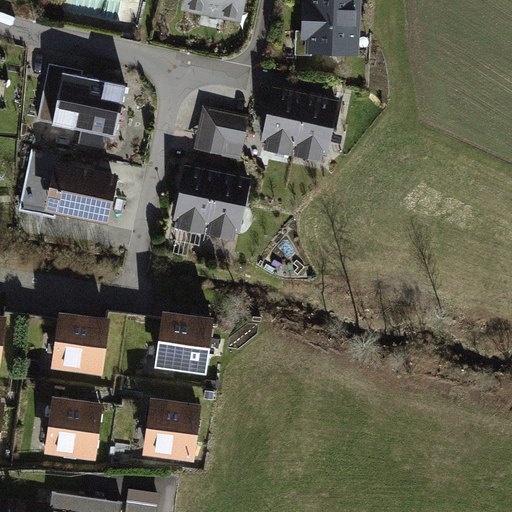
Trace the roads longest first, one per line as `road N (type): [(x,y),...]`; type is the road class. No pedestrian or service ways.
road 1 (residential): [(178,66),(131,300),(0,291)]
road 2 (residential): [(0,22),(178,66)]
road 3 (residential): [(178,66),(230,72),(260,36),(268,0)]
